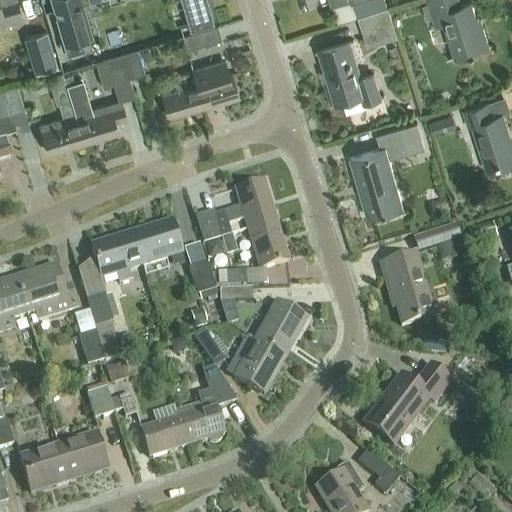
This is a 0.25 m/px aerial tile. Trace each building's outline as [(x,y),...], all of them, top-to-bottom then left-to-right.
[(13,0),(0,3),(0,28),(23,21),(17,0),(13,0)] [(49,0),(66,56),(85,50),(82,39),(90,36),(80,1),(84,0),(49,0)] [(206,0),(180,0),(189,30),(214,23),(206,0)] [(328,0),(331,7),(334,6),(336,12),(356,6),(359,15),(386,7),(384,0),(328,0)] [(425,0),(426,3),(422,5),(426,19),(431,18),(434,28),(444,25),(455,59),(490,48),(484,30),(480,31),(471,2),(462,5),(460,0),(425,0)] [(388,7),(358,17),(367,47),(397,37),(388,7)] [(187,49),(222,39),(218,26),(183,36),(187,49)] [(46,32),(24,38),(35,74),(56,68),(46,32)] [(318,50),(335,104),(360,96),(363,104),(382,99),(374,72),(364,75),(353,40),(318,50)] [(123,54),(129,78),(145,73),(138,50),(123,54)] [(114,82),(129,78),(123,54),(107,59),(114,82)] [(195,78),(203,106),(239,96),(232,73),(229,73),(225,60),(192,70),(195,78)] [(169,116),(203,106),(195,78),(174,84),(176,89),(162,93),(169,116)] [(2,90),(9,114),(24,109),(17,85),(2,90)] [(0,116),(9,114),(2,90),(0,90),(0,116)] [(73,109),(83,142),(118,131),(114,121),(126,117),(121,100),(91,109),(87,93),(71,98),(71,100),(70,100),(73,109)] [(83,142),(73,109),(70,100),(59,104),(63,117),(40,124),(48,152),(83,142)] [(488,171),(511,163),(511,147),(502,114),(491,118),(487,104),(463,111),(468,128),(474,127),(488,171)] [(436,132),(455,127),(451,115),(432,121),(436,132)] [(418,123),(377,136),(381,149),(348,159),(349,160),(351,159),(368,217),(365,217),(365,219),(400,209),(404,220),(405,219),(388,158),(405,153),(405,154),(407,154),(407,152),(425,147),(418,123)] [(0,161),(10,158),(5,140),(0,141),(0,161)] [(246,231),(276,222),(264,182),(233,191),(239,208),(215,215),(213,212),(195,217),(203,245),(221,239),(231,236),(246,231)] [(276,222),(246,231),(258,271),(288,262),(276,222)] [(497,237),(492,222),(466,230),(471,245),(497,237)] [(132,235),(142,268),(182,256),(172,223),(132,235)] [(461,240),(457,225),(413,239),(417,253),(461,240)] [(129,272),(142,268),(132,235),(91,248),(101,280),(115,276),(118,285),(132,281),(129,272)] [(231,236),(221,239),(226,257),(237,254),(231,236)] [(401,328),(434,318),(416,255),(379,266),(389,302),(393,300),(401,328)] [(197,297),(216,291),(206,263),(188,269),(197,297)] [(55,267),(15,279),(26,317),(35,314),(37,321),(77,309),(70,288),(62,290),(55,267)] [(242,286),(241,278),(241,274),(217,275),(218,287),(242,286)] [(26,317),(15,279),(0,283),(0,334),(15,330),(12,321),(26,317)] [(252,302),(251,289),(219,291),(219,303),(252,302)] [(116,340),(111,324),(113,324),(104,296),(86,301),(94,329),(95,329),(104,362),(121,357),(120,356),(116,340)] [(254,341),(285,359),(306,322),(275,304),(254,341)] [(95,332),(78,338),(87,367),(104,362),(95,332)] [(214,369),(225,362),(204,333),(194,340),(214,369)] [(135,351),(131,336),(116,340),(120,356),(135,351)] [(264,397),(285,359),(254,341),(233,379),(264,397)] [(433,403),(449,382),(430,367),(414,388),(400,377),(363,425),(393,447),(429,400),(433,403)] [(175,413),(177,419),(186,448),(207,442),(208,443),(210,445),(212,445),(215,445),(217,444),(219,443),(220,441),(221,439),(222,437),(223,437),(215,409),(236,403),(213,369),(202,372),(208,393),(197,396),(200,406),(175,413)] [(106,390),(104,385),(84,391),(93,421),(114,414),(106,390)] [(118,399),(114,387),(108,389),(115,412),(122,410),(124,418),(136,415),(130,395),(118,399)] [(149,460),(186,448),(177,419),(140,431),(149,460)] [(0,421),(0,449),(13,445),(5,420),(0,421)] [(57,447),(69,483),(107,472),(96,435),(57,447)] [(30,495),(69,483),(57,447),(19,459),(30,495)] [(385,496),(399,479),(366,452),(357,464),(379,480),(373,486),(385,496)] [(337,475),(314,490),(327,511),(365,511),(355,496),(363,491),(346,464),(334,471),(337,475)] [(487,502),(496,492),(477,476),(469,485),(487,502)]
